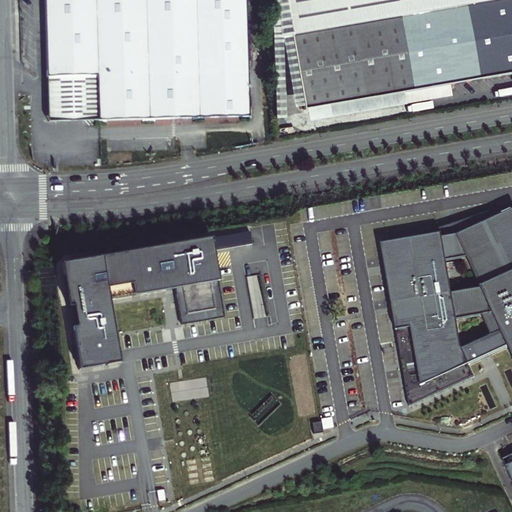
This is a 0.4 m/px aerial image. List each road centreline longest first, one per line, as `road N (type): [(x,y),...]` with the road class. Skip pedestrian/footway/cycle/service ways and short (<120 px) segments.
road 1 (tertiary): [(511,115),(169,176),(7,186)]
road 2 (tertiary): [(11,212),(159,203),(511,142)]
road 3 (unclassified): [(511,424),(463,445),(364,435),(196,511)]
road 4 (residential): [(11,212),(24,511)]
road 5 (residential): [(1,0),(7,186)]
road 6 (unknown): [(4,81),(35,80),(45,133),(94,134)]
